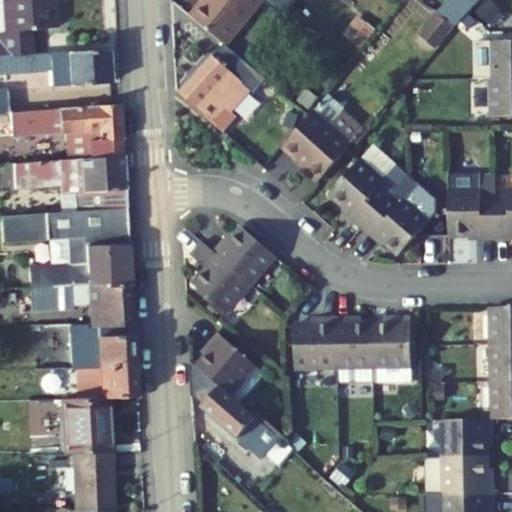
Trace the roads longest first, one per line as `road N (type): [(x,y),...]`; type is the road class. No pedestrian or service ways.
road 1 (residential): [(511,282),(368,282),(318,260),(244,199),(152,194)]
road 2 (residential): [(152,194),(171,511)]
road 3 (residential): [(141,0),(152,194)]
